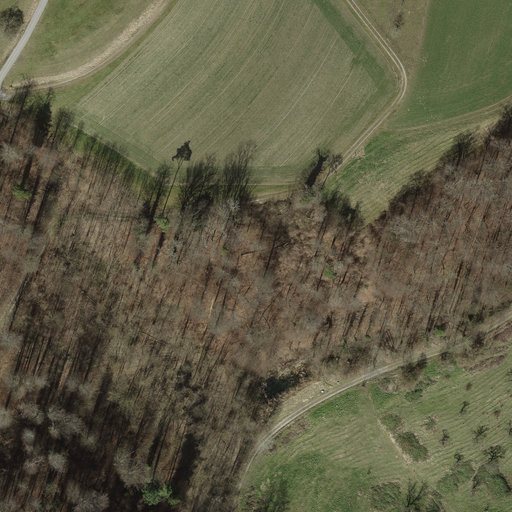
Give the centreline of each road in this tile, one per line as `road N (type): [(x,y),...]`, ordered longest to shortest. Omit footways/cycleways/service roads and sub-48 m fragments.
road 1 (track): [(0,329),(59,217),(83,210),(172,216),(303,192),(330,175),(405,89),(405,76),(350,0)]
road 2 (track): [(511,315),(310,405),(265,437),(230,511)]
road 3 (track): [(172,0),(83,80),(0,95)]
